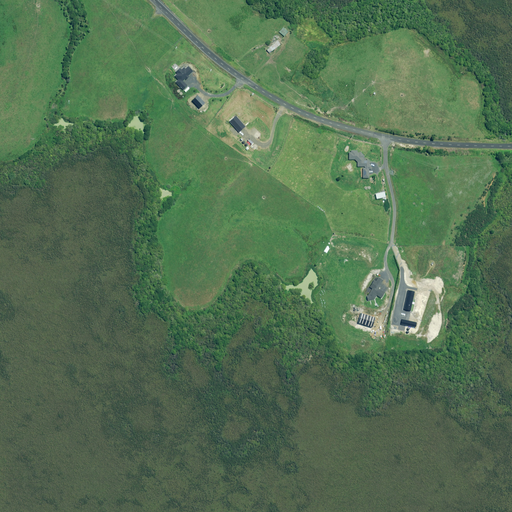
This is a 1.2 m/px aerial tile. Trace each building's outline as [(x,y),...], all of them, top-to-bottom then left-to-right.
[(288,32),(283,27),(279,32),(284,36),(288,32)] [(280,45),(278,41),(267,50),(269,53),(280,45)] [(351,153),(349,153),(349,160),(355,160),(357,162),(358,167),(365,167),(365,168),(363,168),(363,178),(369,178),(369,175),(370,175),(370,169),(371,169),(371,165),(370,165),(370,161),(365,161),(365,158),(364,158),(363,157),(365,156),(360,152),(359,153),(358,152),(358,151),(351,151),(351,153)] [(383,280),(378,277),(376,281),(374,280),(370,287),(372,289),(368,296),(367,297),(368,301),(375,299),(377,295),(381,298),(385,293),(378,289),(383,280)] [(375,318),(360,313),(357,323),(372,327),(375,318)]
